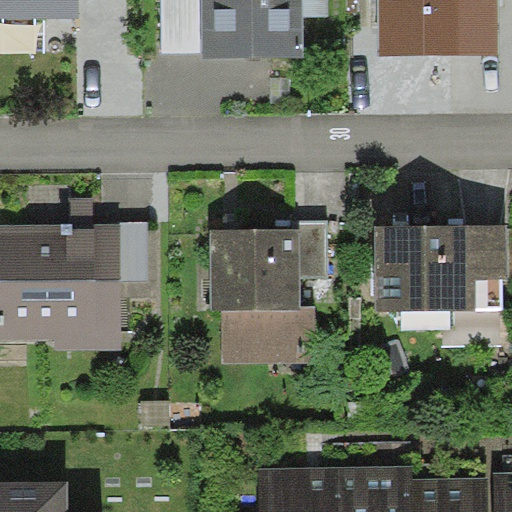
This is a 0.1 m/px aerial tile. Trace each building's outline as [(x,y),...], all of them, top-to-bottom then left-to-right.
[(0,0),(0,17),(79,17),(78,0),(0,0)] [(201,52),(200,0),(161,0),(162,53),(201,52)] [(200,0),(201,52),(201,58),(303,57),(302,0),(200,0)] [(497,0),(378,0),(379,55),(498,54),(497,0)] [(276,220),(276,228),(300,228),(300,276),(327,276),(327,220),(276,220)] [(149,221),(122,221),(122,223),(122,280),(149,280),(149,221)] [(122,223),(0,223),(0,341),(56,341),(56,350),(122,350),(122,280),(122,223)] [(466,224),(376,225),(376,311),(502,310),(502,279),(508,279),(508,224),(466,224)] [(276,228),(210,229),(211,309),(222,309),(222,364),(317,364),(317,307),(300,307),(300,276),(300,228),(276,228)] [(415,465),(336,466),(336,511),(415,511),(415,478),(415,465)] [(336,511),(336,466),(261,467),(261,511),(336,511)] [(511,511),(511,471),(496,471),(496,476),(496,511),(511,511)] [(496,511),(496,476),(415,478),(415,511),(496,511)] [(67,511),(67,482),(0,481),(0,511),(67,511)]
